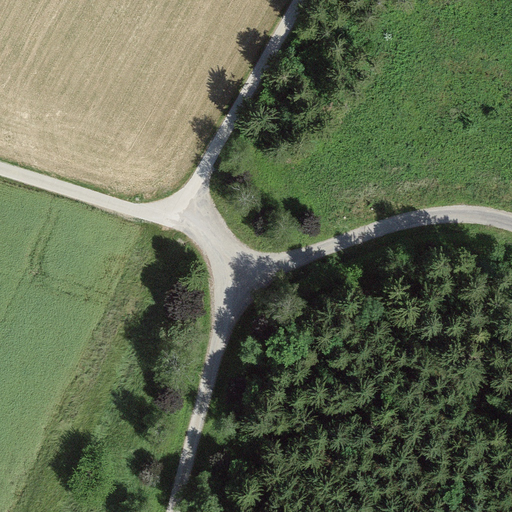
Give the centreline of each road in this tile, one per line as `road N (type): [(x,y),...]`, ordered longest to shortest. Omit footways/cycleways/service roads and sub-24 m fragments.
road 1 (track): [(192,192),(232,272),(444,219),(511,224)]
road 2 (track): [(232,272),(175,511)]
road 3 (track): [(301,0),(192,192)]
road 4 (track): [(192,192),(151,212),(0,169)]
